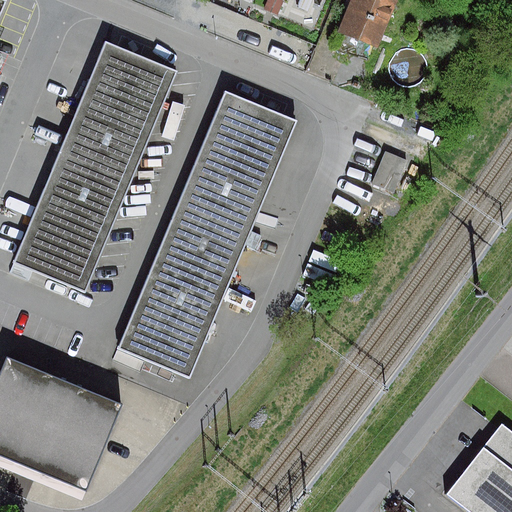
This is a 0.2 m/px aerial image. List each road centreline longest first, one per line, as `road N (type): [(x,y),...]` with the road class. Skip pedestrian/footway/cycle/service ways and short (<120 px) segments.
road 1 (residential): [(73,0),(334,106),(343,128),(259,342),(108,511)]
road 2 (residential): [(511,307),(348,511)]
